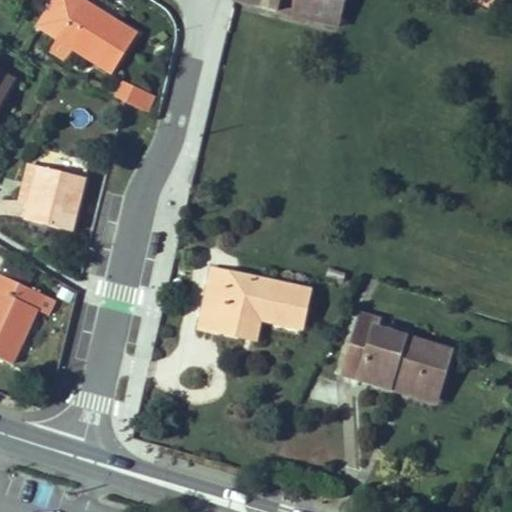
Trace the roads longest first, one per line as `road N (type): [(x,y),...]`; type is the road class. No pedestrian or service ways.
road 1 (residential): [(197,3),(206,31),(179,126),(138,194),(81,458)]
road 2 (primary): [(245,511),(81,458)]
